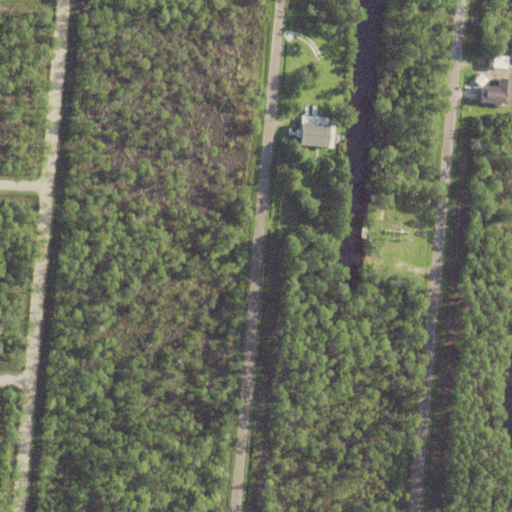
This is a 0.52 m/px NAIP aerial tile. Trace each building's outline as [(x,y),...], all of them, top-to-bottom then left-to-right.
[(489,64),(490,53),(504,54),(503,66),(489,64)] [(477,100),(479,83),(488,84),(488,76),(495,77),(496,75),(509,77),(508,89),(506,89),(505,102),(477,100)] [(331,123),(329,146),(296,143),(296,135),(291,134),(292,127),(297,128),(297,120),(299,120),(299,114),(325,117),(325,122),(331,123)] [(373,257),(375,240),(410,244),(408,261),(373,257)] [(163,349),(169,341),(174,345),(169,353),(163,349)]
